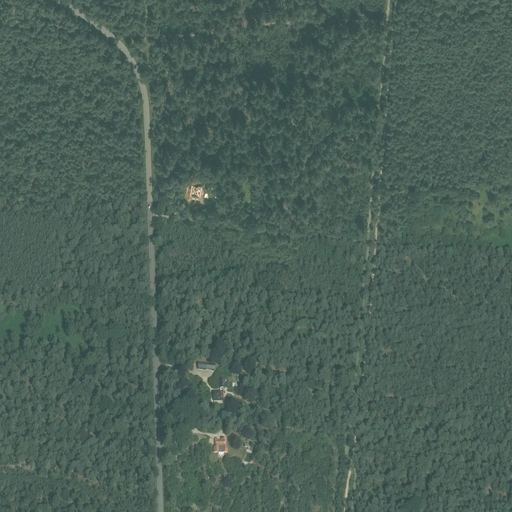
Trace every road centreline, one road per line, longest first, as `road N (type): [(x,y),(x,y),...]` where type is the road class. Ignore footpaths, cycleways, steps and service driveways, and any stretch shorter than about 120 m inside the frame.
road 1 (unclassified): [(160,511),(147,94),(117,40),(57,0)]
road 2 (track): [(393,12),(369,336),(345,511)]
